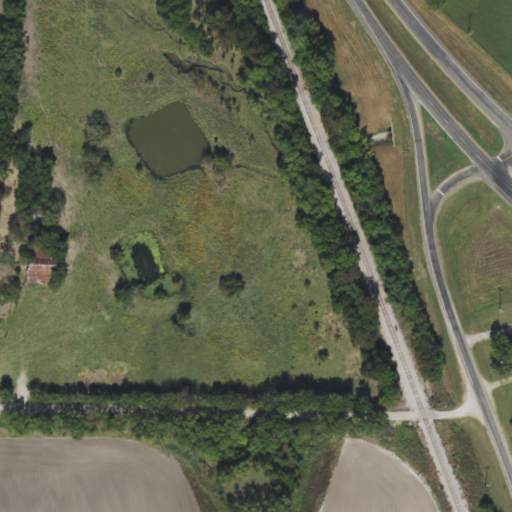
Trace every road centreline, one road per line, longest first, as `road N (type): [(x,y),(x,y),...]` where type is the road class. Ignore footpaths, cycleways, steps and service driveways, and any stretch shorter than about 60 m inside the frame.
road 1 (track): [(0,403),(426,417),(487,404)]
road 2 (primary): [(430,223),(444,289),(511,470)]
road 3 (primary): [(381,33),(429,100),(511,187)]
road 4 (primary): [(381,33),(413,107),(430,223)]
road 5 (primary): [(511,130),(393,0)]
